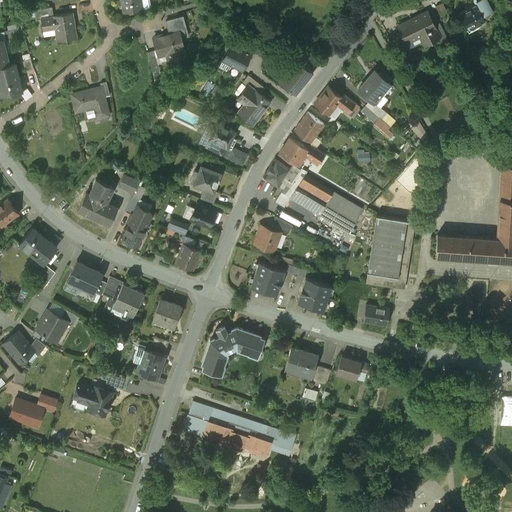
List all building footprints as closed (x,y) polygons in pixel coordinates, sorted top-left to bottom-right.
[(121,0),(124,12),(143,9),(141,0),(121,0)] [(149,0),(141,0),(143,9),(151,8),(149,0)] [(488,0),(473,0),(474,1),(475,1),(476,2),(477,2),(478,3),(476,4),(482,15),(493,9),(488,0)] [(443,2),(436,6),(441,16),(446,13),(447,11),(443,2)] [(476,4),(469,8),(468,7),(466,8),(466,9),(459,13),(469,31),(477,27),(476,23),(484,19),(482,15),(476,4)] [(52,6),(35,9),(37,20),(42,19),(54,16),(54,15),(52,6)] [(427,11),(418,16),(419,16),(412,19),(399,25),(402,31),(407,42),(408,42),(423,34),(427,42),(424,43),(425,44),(440,36),(427,11)] [(73,12),(54,15),(54,16),(42,19),(43,30),(44,30),(44,29),(55,27),(58,40),(77,37),(73,12)] [(183,15),(166,20),(169,33),(179,30),(181,38),(186,36),(185,29),(187,29),(183,15)] [(18,27),(4,31),(7,39),(20,36),(18,27)] [(169,33),(154,37),(159,56),(172,52),(173,58),(174,58),(186,55),(184,49),(181,38),(179,30),(169,33)] [(402,31),(390,37),(399,53),(410,47),(408,42),(407,42),(402,31)] [(3,39),(0,39),(0,65),(10,63),(3,39)] [(155,50),(147,52),(150,68),(159,65),(155,50)] [(273,51),(263,63),(276,74),(286,62),(273,51)] [(172,52),(159,56),(161,61),(173,58),(172,52)] [(24,60),(23,60),(26,71),(34,68),(31,58),(24,60)] [(298,60),(279,81),(296,95),(314,72),(298,60)] [(10,63),(0,65),(0,91),(0,94),(9,92),(11,93),(20,91),(18,83),(20,80),(15,62),(10,63)] [(255,69),(246,62),(243,67),(251,74),(255,69)] [(390,82),(376,69),(358,88),(370,99),(373,102),(374,101),(390,82)] [(265,88),(248,74),(243,81),(248,85),(248,84),(261,93),(265,88)] [(110,95),(107,81),(100,83),(102,88),(105,96),(110,95)] [(261,93),(248,84),(248,85),(241,93),(248,98),(238,111),(253,123),(271,101),(261,93)] [(344,97),(329,85),(314,103),(329,114),(338,104),(351,115),(359,105),(346,94),(344,97)] [(102,88),(89,91),(89,90),(72,94),(76,111),(86,109),(95,106),(98,117),(97,117),(97,118),(109,115),(105,96),(102,88)] [(374,101),(373,102),(370,99),(366,104),(380,116),(385,111),(374,101)] [(380,116),(366,104),(361,110),(375,122),(380,116)] [(95,106),(86,109),(89,120),(97,118),(97,117),(98,117),(95,106)] [(325,124),(308,111),(295,129),(317,146),(323,137),(318,133),(325,124)] [(235,129),(217,121),(209,137),(211,137),(225,145),(227,146),(232,135),(235,129)] [(232,135),(227,146),(232,148),(237,138),(232,135)] [(291,135),(279,152),(299,164),(305,156),(318,165),(326,153),(311,144),(308,148),(291,135)] [(225,145),(211,137),(207,146),(221,153),(225,145)] [(360,149),(360,158),(371,159),(372,150),(360,149)] [(291,168),(275,159),(264,175),(284,188),(277,200),(294,212),(300,203),(291,198),(306,174),(307,171),(294,163),(291,168)] [(221,172),(202,164),(199,171),(194,182),(205,186),(214,190),(214,189),(221,172)] [(500,199),(498,238),(437,234),(436,254),(511,259),(511,167),(502,167),(500,199)] [(199,171),(195,169),(190,181),(194,182),(199,171)] [(140,181),(124,174),(118,185),(135,192),(140,181)] [(362,210),(306,174),(291,198),(300,203),(300,204),(321,216),(319,219),(350,234),(362,210)] [(114,186),(97,178),(90,194),(86,192),(78,209),(110,224),(118,207),(106,202),(114,186)] [(214,190),(205,186),(200,197),(187,192),(186,192),(214,202),(218,191),(214,189),(214,190)] [(133,195),(126,211),(131,213),(133,214),(137,205),(140,198),(133,195)] [(9,199),(0,205),(0,224),(1,226),(19,214),(9,199)] [(216,209),(197,201),(190,218),(210,226),(216,209)] [(137,205),(133,214),(131,213),(128,221),(130,222),(146,229),(151,216),(149,210),(137,205)] [(378,214),(370,271),(402,275),(408,228),(416,229),(417,219),(378,214)] [(292,224),(276,215),(271,228),(280,231),(281,230),(289,233),(292,224)] [(146,229),(130,222),(123,238),(138,245),(146,229)] [(187,227),(175,222),(172,229),(185,234),(187,227)] [(271,228),(262,224),(259,232),(258,232),(254,242),(260,244),(261,246),(266,248),(268,247),(273,249),(275,248),(277,243),(276,241),(280,231),(271,228)] [(57,247),(32,227),(19,243),(41,261),(44,263),(57,247)] [(174,232),(169,244),(177,247),(182,235),(174,232)] [(187,235),(185,241),(196,244),(197,237),(187,235)] [(201,249),(184,243),(176,262),(193,269),(201,249)] [(103,272),(77,260),(68,279),(94,292),(94,291),(99,280),(103,272)] [(41,261),(30,275),(45,287),(56,272),(44,263),(41,261)] [(285,269),(259,261),(251,285),(277,294),(285,269)] [(307,270),(289,264),(286,270),(305,276),(307,270)] [(121,280),(110,276),(107,282),(105,287),(116,291),(121,280)] [(332,285),(306,276),(297,301),(324,310),(332,285)] [(107,282),(99,280),(94,291),(94,292),(102,295),(105,287),(107,282)] [(143,291),(122,283),(112,308),(126,313),(127,310),(133,313),(133,315),(143,291)] [(181,306),(160,298),(152,318),(173,326),(181,306)] [(390,308),(367,304),(364,320),(387,324),(390,308)] [(62,316),(49,308),(37,328),(42,331),(41,333),(44,335),(55,341),(62,329),(63,330),(68,321),(69,320),(62,316)] [(80,316),(66,308),(62,316),(69,320),(68,321),(74,325),(80,316)] [(261,334),(236,326),(232,328),(232,329),(228,331),(225,324),(216,328),(219,335),(215,337),(210,339),(202,363),(204,364),(203,368),(222,374),(224,366),(226,357),(228,354),(229,353),(228,352),(236,348),(237,349),(238,349),(241,350),(250,354),(258,357),(264,338),(260,336),(261,334)] [(18,331),(4,343),(20,363),(34,351),(30,346),(18,331)] [(169,341),(154,336),(151,343),(157,345),(166,348),(169,341)] [(36,338),(30,346),(34,351),(38,356),(46,345),(36,338)] [(151,343),(140,340),(138,346),(144,348),(145,347),(155,351),(157,345),(151,343)] [(144,348),(138,346),(133,359),(140,361),(143,361),(147,349),(144,348)] [(155,351),(145,347),(144,348),(147,349),(143,361),(140,361),(137,370),(147,374),(157,377),(157,376),(165,354),(155,351)] [(318,354),(292,347),(287,365),(313,372),(318,354)] [(361,361),(342,356),(338,372),(357,377),(359,370),(361,361)] [(369,363),(361,361),(359,370),(367,372),(369,363)] [(331,368),(319,365),(315,380),(327,383),(331,368)] [(157,377),(147,374),(145,380),(144,380),(164,387),(164,386),(163,386),(165,379),(157,376),(157,377)] [(124,380),(111,376),(109,383),(122,388),(124,380)] [(90,386),(78,382),(73,396),(85,400),(90,386)] [(113,391),(96,385),(95,387),(90,386),(85,400),(90,402),(88,408),(105,414),(113,391)] [(305,394),(317,398),(319,389),(307,386),(305,394)] [(41,394),(37,404),(44,406),(54,410),(58,399),(41,394)] [(511,395),(501,395),(501,424),(511,424),(511,395)] [(37,404),(16,397),(10,416),(24,421),(23,423),(33,426),(33,424),(38,426),(44,406),(37,404)] [(272,426),(236,414),(235,417),(230,415),(231,412),(212,406),(209,415),(218,419),(217,422),(208,419),(203,434),(221,440),(221,438),(228,440),(226,444),(244,450),(245,446),(252,448),(251,450),(266,455),(271,440),(264,438),(265,434),(269,435),(272,426)] [(0,471),(0,494),(8,475),(0,471)]
